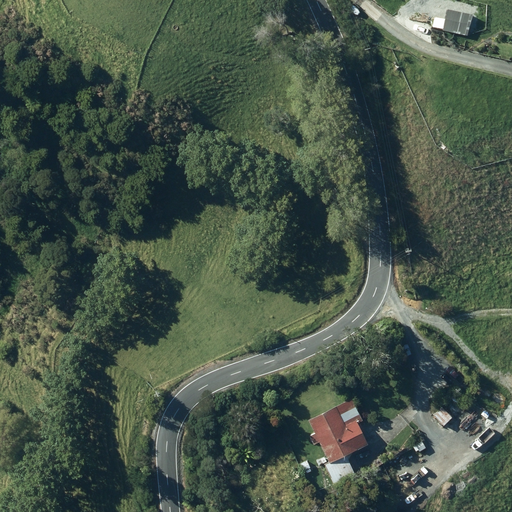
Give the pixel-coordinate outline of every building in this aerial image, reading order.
[(480,357),(511,363),(511,339),(484,334),(480,357)] [(452,388),(446,396),(454,402),(460,394),(452,388)] [(304,419),(311,432),(306,434),(310,442),(315,440),(326,460),(321,463),(331,483),(352,473),(342,453),(353,447),(353,448),(364,443),(353,422),(359,419),(347,396),(304,419)] [(439,406),(431,414),(440,424),(449,415),(439,406)] [(478,419),(462,431),(467,438),(483,426),(478,419)] [(415,432),(421,439),(424,436),(419,429),(415,432)] [(420,441),(413,444),(416,450),(423,446),(420,441)] [(298,463),(302,470),(308,467),(304,460),(298,463)] [(376,497),(363,507),(366,511),(369,511),(374,508),(373,507),(380,502),(376,497)]
